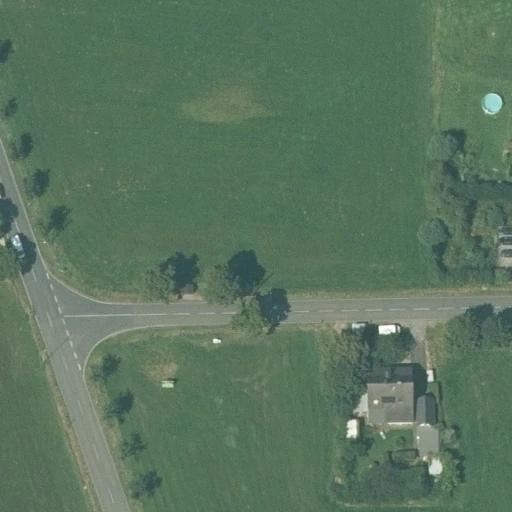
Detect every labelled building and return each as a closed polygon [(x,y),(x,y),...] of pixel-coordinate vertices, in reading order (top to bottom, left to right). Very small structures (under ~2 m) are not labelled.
[(410,373),(366,374),(366,391),(366,416),(366,425),(410,424),(410,373)] [(354,417),(366,416),(366,391),(354,391),(354,417)] [(431,428),(430,402),(414,403),(414,428),(431,428)] [(356,424),(345,424),(346,445),(356,445),(356,424)] [(431,428),(414,428),(415,441),(418,441),(419,457),(427,456),(429,479),(440,479),(436,428),(431,428)]
